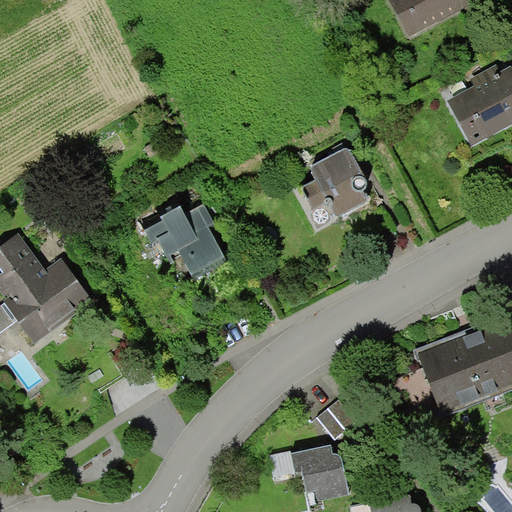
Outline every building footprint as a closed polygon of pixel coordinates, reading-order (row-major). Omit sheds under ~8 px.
[(468,0),(388,0),(409,40),(472,8),(468,0)] [(478,87),(453,100),(477,146),(511,127),(511,72),(511,74),(505,62),(473,78),(478,87)] [(351,149),(314,167),(319,179),(304,187),(315,209),(309,216),(318,233),(376,197),(351,149)] [(147,228),(154,240),(160,236),(170,254),(181,248),(197,276),(231,257),(214,226),(223,221),(209,197),(191,207),(186,197),(161,211),(165,218),(147,228)] [(20,236),(0,250),(0,336),(21,321),(38,345),(99,302),(67,257),(46,272),(20,236)] [(511,333),(507,320),(418,355),(442,418),(511,391),(511,333)] [(343,402),(319,421),(335,442),(358,424),(343,402)] [(334,447),(273,461),(276,475),(297,470),(299,475),(304,474),(308,494),(317,492),(320,504),(351,497),(341,455),(336,456),(334,447)] [(411,496),(353,509),(353,511),(423,511),(422,504),(413,506),(411,496)]
